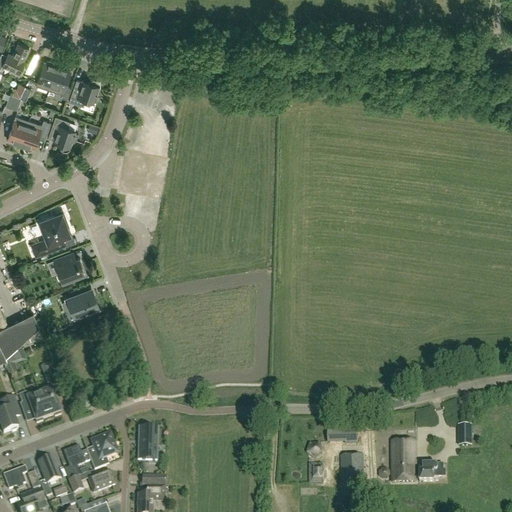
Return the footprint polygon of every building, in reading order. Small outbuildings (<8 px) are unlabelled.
[(18,44),(16,48),(12,55),(7,53),(7,55),(6,55),(1,53),(0,55),(0,69),(1,66),(8,69),(16,72),(19,74),(24,62),(23,61),(28,49),(18,44)] [(49,90),(58,64),(49,61),(48,63),(44,61),(35,85),(49,90)] [(67,67),(58,64),(49,90),(62,94),(61,97),(67,99),(71,88),(65,86),(70,71),(66,69),(67,67)] [(95,99),(100,86),(100,85),(100,83),(99,82),(99,80),(97,79),(96,79),(95,78),(93,79),(92,79),(90,80),(89,81),(89,82),(87,82),(87,83),(76,80),(68,101),(83,106),(85,99),(93,102),(94,99),(95,99)] [(31,90),(25,87),(20,98),(25,101),(31,90)] [(5,106),(11,108),(15,96),(9,94),(5,106)] [(16,110),(20,98),(16,97),(15,96),(11,108),(16,110)] [(165,120),(172,111),(163,103),(155,111),(165,120)] [(19,147),(29,120),(16,116),(15,116),(7,140),(11,141),(11,144),(16,145),(19,147)] [(75,141),(78,134),(74,132),(75,130),(67,128),(70,121),(55,116),(47,138),(59,141),(58,143),(59,143),(59,145),(59,146),(60,148),(60,149),(62,150),(63,151),(64,151),(66,151),(67,150),(69,149),(70,148),(70,147),(73,140),(75,141)] [(41,125),(29,120),(19,147),(28,150),(29,147),(34,149),(38,136),(45,138),(50,123),(43,120),(41,125)] [(129,144),(135,145),(128,197),(157,201),(164,149),(167,127),(132,122),(129,144)] [(54,215),(39,221),(46,239),(31,244),(35,256),(65,245),(62,238),(70,235),(64,220),(66,219),(62,210),(54,213),(54,215)] [(73,252),(46,262),(51,274),(58,272),(59,275),(61,274),(64,281),(74,277),(75,278),(85,275),(78,257),(75,258),(73,252)] [(98,309),(93,296),(90,297),(88,290),(85,292),(82,285),(71,289),(73,293),(63,297),(71,317),(88,310),(89,313),(98,309)] [(0,361),(6,359),(5,357),(16,347),(39,326),(32,312),(16,321),(0,328),(0,361)] [(93,372),(101,364),(95,359),(88,367),(93,372)] [(51,365),(42,368),(47,383),(57,380),(51,365)] [(52,390),(39,394),(48,418),(54,416),(55,418),(61,415),(57,405),(56,402),(52,390)] [(48,418),(39,394),(28,399),(26,393),(19,396),(25,413),(31,411),(36,424),(43,422),(42,420),(48,418)] [(13,416),(16,415),(20,414),(16,403),(14,398),(0,402),(0,403),(3,412),(0,412),(0,425),(3,434),(10,432),(12,433),(16,432),(17,429),(18,429),(16,423),(13,416)] [(157,461),(157,429),(139,428),(138,461),(157,461)] [(345,444),(357,444),(357,431),(344,431),(345,444)] [(92,442),(94,448),(86,451),(94,471),(109,465),(105,457),(116,453),(112,441),(113,439),(112,437),(107,435),(104,436),(103,438),(92,442)] [(415,442),(392,442),(392,483),(416,483),(415,442)] [(78,448),(64,453),(70,469),(64,471),(68,481),(79,477),(78,472),(76,467),(84,464),(78,448)] [(341,484),(364,484),(363,456),(341,456),(341,484)] [(46,498),(47,498),(49,503),(53,501),(50,496),(52,496),(48,485),(61,479),(57,470),(55,471),(50,458),(38,463),(45,481),(39,484),(46,498)] [(434,479),(446,479),(446,471),(444,471),(444,465),(423,466),(423,468),(420,468),(420,483),(434,483),(434,479)] [(22,475),(26,474),(24,468),(16,472),(3,476),(9,490),(16,488),(25,484),(22,475)] [(27,475),(33,490),(40,487),(34,472),(27,475)] [(114,486),(109,472),(88,480),(93,494),(114,486)] [(141,476),(141,487),(164,487),(164,477),(141,476)] [(84,490),(81,483),(79,477),(68,481),(73,494),(84,490)] [(165,487),(164,487),(141,487),(147,487),(147,495),(138,495),(137,511),(152,511),(153,502),(158,502),(158,496),(165,496),(165,487)] [(43,503),(42,503),(44,502),(40,490),(19,498),(21,505),(17,506),(19,511),(38,511),(36,505),(43,503)] [(66,497),(70,506),(76,504),(72,495),(66,497)] [(56,506),(62,500),(59,496),(52,502),(56,506)] [(108,511),(104,499),(79,509),(80,511),(108,511)]
